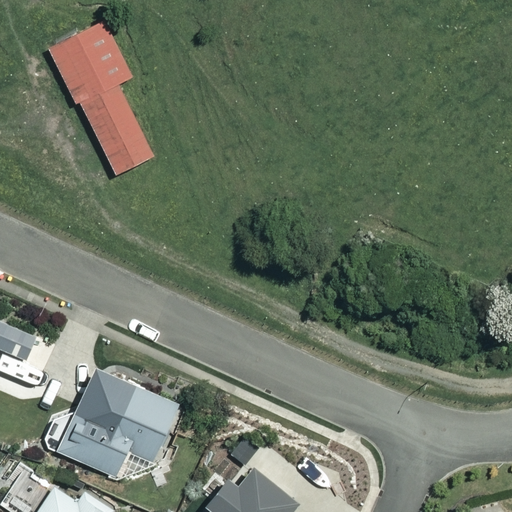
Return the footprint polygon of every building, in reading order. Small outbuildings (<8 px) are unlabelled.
[(99,16),(45,43),(110,174),(148,155),(110,79),(126,71),(99,16)] [(0,348),(21,361),(35,337),(0,317),(0,348)] [(180,399),(114,370),(98,407),(80,399),(58,447),(114,472),(127,445),(155,457),(180,399)] [(284,511),(298,496),(255,459),(237,479),(226,470),(204,497),(215,506),(210,511),(284,511)] [(48,485),(23,468),(0,502),(14,511),(112,511),(114,509),(83,488),(77,497),(52,480),(48,485)]
